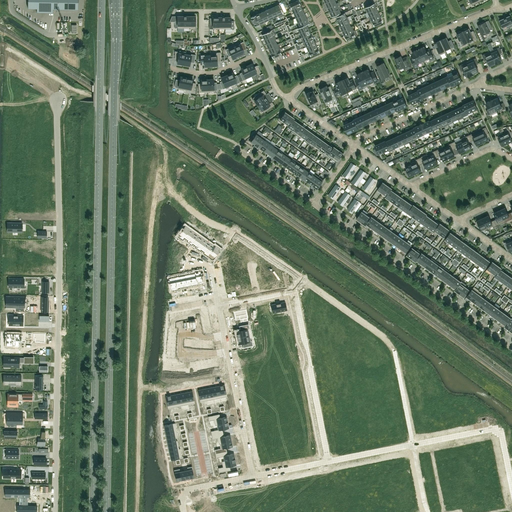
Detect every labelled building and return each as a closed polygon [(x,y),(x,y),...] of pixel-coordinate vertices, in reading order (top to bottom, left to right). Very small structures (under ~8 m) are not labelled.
[(78,0),(27,0),(28,8),(37,8),(36,12),(53,13),(53,9),(78,9),(78,0)] [(287,5),(289,10),(291,9),(300,5),(297,0),(295,1),(295,0),(291,2),(292,3),(287,5)] [(336,3),(327,8),(329,12),(338,8),(336,3)] [(376,8),(374,3),(364,8),(366,13),(367,12),(376,8)] [(278,15),(279,18),(284,15),(282,13),(281,9),(279,4),(274,6),(278,15)] [(291,9),(293,13),(302,9),(300,5),(291,9)] [(269,9),(273,17),(278,15),(274,6),(269,9)] [(331,17),(342,12),(340,7),(338,8),(329,12),(331,17)] [(22,8),(19,15),(28,19),(31,12),(22,8)] [(369,17),(378,13),(376,8),(367,12),(369,17)] [(265,11),(269,20),(273,17),(269,9),(265,11)] [(293,13),(295,18),(304,14),(302,9),(293,13)] [(260,13),(264,22),(269,20),(265,11),(260,13)] [(255,15),(259,24),(264,22),(260,13),(255,15)] [(335,17),(337,22),(346,18),(346,17),(344,13),(335,17)] [(368,17),(370,22),(380,17),(378,13),(369,17),(368,17)] [(295,18),(297,23),(306,18),(304,14),(295,18)] [(259,24),(255,15),(250,17),(252,20),(251,20),(252,24),(253,23),(255,27),(260,25),(259,24)] [(177,28),(183,28),(183,16),(178,16),(178,21),(175,21),(174,28),(177,28)] [(500,20),(500,21),(499,21),(501,25),(502,25),(503,27),(509,25),(510,27),(511,25),(511,20),(511,21),(509,16),(506,17),(504,18),(504,19),(500,20)] [(230,17),(225,17),(225,29),(234,29),(234,21),(230,21),(230,17)] [(337,22),(339,26),(348,22),(350,22),(347,17),(346,17),(346,18),(337,22)] [(370,22),(372,27),(376,25),(377,26),(380,24),(380,23),(382,22),(380,17),(370,22)] [(300,27),(306,24),(309,23),(306,18),(297,23),(300,27)] [(489,20),(478,26),(480,30),(477,31),(481,41),(484,39),(482,35),(490,31),(489,29),(492,28),(489,20)] [(339,26),(342,31),(351,27),(350,27),(348,22),(339,26)] [(297,28),(299,33),(308,29),(306,24),(300,27),(297,28)] [(342,31),(344,36),(354,31),(352,26),(350,27),(351,27),(342,31)] [(477,39),(474,32),(471,33),(469,29),(467,29),(467,28),(463,30),(464,31),(463,31),(468,42),(473,39),(474,41),(477,39)] [(274,35),(275,34),(273,29),(261,34),(264,39),(274,35)] [(301,37),(302,37),(310,33),(308,29),(299,33),(301,37)] [(344,36),(346,40),(357,35),(355,30),(354,31),(344,36)] [(468,42),(463,31),(461,32),(461,31),(457,33),(458,34),(457,34),(459,39),(456,40),(459,47),(462,46),(462,45),(468,42)] [(300,38),(303,43),(313,38),(310,33),(302,37),(301,37),(300,38)] [(276,39),(274,35),(264,39),(266,44),(275,40),(276,39)] [(303,43),(305,47),(306,47),(315,43),(313,38),(303,43)] [(454,47),(451,40),(449,41),(448,41),(446,38),(440,40),(445,51),(454,47)] [(266,44),(268,49),(277,44),(275,40),(266,44)] [(445,51),(440,40),(434,43),(436,47),(436,48),(433,49),(436,55),(440,54),(440,55),(446,52),(445,51)] [(239,42),(233,45),(238,56),(239,56),(241,55),(242,55),(244,54),(242,49),(246,48),(243,42),(239,43),(239,42)] [(308,51),(317,47),(315,43),(306,47),(308,51)] [(268,49),(270,53),(279,49),(280,49),(278,44),(277,44),(268,49)] [(228,48),(225,50),(228,56),(231,54),(233,59),(235,58),(236,57),(238,56),(233,45),(227,47),(228,48)] [(307,52),(309,57),(319,52),(317,47),(308,51),(307,52)] [(434,59),(430,49),(429,49),(430,51),(427,52),(425,47),(424,48),(423,47),(419,49),(420,50),(418,50),(424,61),(430,58),(430,60),(434,59)] [(499,54),(501,53),(499,47),(490,51),(496,63),(501,61),(501,60),(499,54)] [(270,53),(272,58),(281,54),(279,49),(270,53)] [(424,61),(418,50),(417,51),(417,50),(413,52),(413,53),(412,53),(414,58),(412,60),(411,58),(415,68),(418,66),(418,64),(424,61)] [(183,64),(185,52),(179,51),(179,52),(175,51),(175,58),(178,58),(177,63),(183,64)] [(496,63),(490,51),(482,55),(484,61),(487,59),(490,65),(491,65),(495,64),(494,63),(496,63)] [(194,61),(195,55),(185,53),(186,52),(185,52),(183,64),(189,65),(190,61),(194,61)] [(220,52),(210,53),(211,66),(214,65),(217,65),(217,61),(219,61),(219,60),(221,60),(220,52)] [(210,54),(200,55),(200,62),(204,61),(205,66),(207,66),(208,66),(210,66),(211,66),(210,53),(210,54)] [(405,70),(412,67),(408,58),(403,60),(401,56),(398,57),(397,56),(395,58),(395,59),(400,70),(404,68),(405,70)] [(475,65),(478,64),(476,58),(467,62),(473,74),(473,73),(474,73),(477,72),(477,71),(478,71),(475,65)] [(473,74),(467,62),(459,66),(461,71),(464,70),(467,76),(468,76),(473,74)] [(261,72),(258,66),(254,68),(252,63),(246,66),(251,77),(261,72)] [(376,72),(381,83),(385,82),(383,78),(389,75),(389,74),(390,73),(388,69),(387,69),(384,63),(377,66),(379,70),(376,72)] [(251,77),(246,66),(241,69),(243,73),(240,74),(243,80),(251,77)] [(378,81),(375,74),(372,76),(371,75),(369,70),(368,70),(367,69),(363,71),(364,72),(363,73),(369,86),(378,81)] [(369,86),(363,73),(362,73),(361,72),(357,74),(358,75),(357,75),(359,81),(359,82),(356,83),(359,90),(369,86)] [(240,82),(237,76),(234,77),(233,73),(227,75),(231,86),(240,82)] [(462,81),(458,73),(453,75),(457,83),(462,81)] [(231,86),(227,75),(221,77),(223,82),(220,83),(222,89),(231,86)] [(457,83),(453,75),(448,77),(451,85),(452,86),(457,83)] [(448,77),(448,76),(443,79),(446,87),(451,85),(448,77)] [(184,90),(187,78),(180,77),(179,81),(175,81),(175,84),(175,87),(178,88),(178,89),(184,90)] [(356,88),(352,79),(349,81),(347,77),(346,78),(346,77),(342,79),(343,80),(341,80),(347,92),(352,89),(353,90),(356,88)] [(194,92),(195,84),(192,84),(193,79),(187,78),(184,90),(194,92)] [(208,92),(207,79),(201,80),(201,85),(198,85),(198,92),(208,92)] [(217,90),(217,84),(214,84),(213,79),(207,79),(208,92),(214,92),(214,90),(217,90)] [(446,87),(443,79),(438,81),(442,89),(446,87)] [(347,92),(341,80),(339,81),(339,80),(335,82),(337,86),(334,88),(338,96),(341,94),(341,95),(347,92)] [(442,89),(438,81),(433,83),(437,91),(442,89)] [(437,91),(433,83),(428,86),(432,94),(437,91)] [(337,101),(333,91),(330,92),(329,90),(327,86),(323,87),(319,88),(321,92),(324,98),(323,98),(325,102),(332,99),(334,102),(337,101)] [(432,94),(428,86),(423,88),(427,96),(432,94)] [(427,96),(423,88),(418,90),(418,91),(422,98),(427,96)] [(258,105),(266,100),(264,96),(266,94),(264,90),(252,98),(257,106),(258,106),(258,105)] [(318,105),(322,103),(318,95),(315,96),(313,91),(310,92),(309,92),(305,93),(307,98),(306,98),(308,102),(309,101),(311,105),(317,102),(318,105)] [(418,91),(414,93),(417,101),(422,99),(422,98),(418,91)] [(417,101),(414,93),(409,95),(412,104),(417,101)] [(407,106),(403,98),(398,100),(402,108),(407,106)] [(506,108),(503,103),(500,104),(497,98),(496,99),(496,98),(493,100),(492,101),(492,100),(491,100),(497,112),(496,110),(499,109),(500,111),(506,108)] [(275,105),(272,101),(269,103),(266,100),(258,105),(258,106),(264,113),(275,105)] [(402,108),(398,100),(393,102),(393,103),(397,110),(396,110),(397,111),(402,108)] [(472,111),(477,109),(473,100),(468,103),(472,111)] [(497,112),(491,100),(487,102),(487,103),(486,103),(489,109),(486,111),(488,116),(497,112)] [(393,103),(393,102),(388,104),(392,112),(396,110),(397,110),(393,103)] [(472,111),(468,103),(463,105),(464,106),(467,113),(472,111)] [(392,112),(388,104),(383,106),(387,114),(392,112)] [(387,114),(383,106),(378,109),(382,117),(387,114)] [(464,106),(459,108),(463,116),(468,114),(467,113),(464,106)] [(463,116),(459,108),(454,110),(458,118),(458,120),(463,118),(463,116)] [(382,117),(378,109),(373,111),(377,119),(382,117)] [(458,118),(454,110),(449,113),(453,121),(458,118)] [(377,119),(373,111),(368,113),(372,121),(377,119)] [(284,122),(289,115),(285,112),(282,116),(280,115),(277,120),(280,122),(281,120),(284,122)] [(372,121),(368,113),(363,115),(367,123),(372,121)] [(453,121),(449,113),(444,115),(448,123),(449,125),(454,122),(453,121)] [(288,127),(294,118),(289,115),(284,122),(288,126),(288,127)] [(367,123),(363,115),(359,118),(362,126),(367,123)] [(449,125),(448,123),(444,115),(439,117),(443,125),(444,127),(449,125)] [(443,125),(439,117),(434,119),(438,128),(443,125)] [(292,130),(297,123),(295,121),(296,120),(294,119),(294,118),(288,127),(292,130)] [(362,126),(359,118),(353,120),(354,121),(357,128),(358,128),(362,126)] [(438,128),(434,119),(430,122),(429,122),(433,130),(438,128)] [(353,131),(349,123),(348,121),(343,124),(348,133),(353,131)] [(354,121),(349,123),(353,131),(358,129),(358,128),(357,128),(354,121)] [(433,130),(429,122),(430,122),(429,121),(424,123),(429,133),(433,131),(433,130)] [(302,126),(297,123),(292,130),(291,131),(295,135),(302,126)] [(429,133),(424,123),(419,125),(424,135),(429,133)] [(424,135),(419,125),(414,128),(414,129),(415,128),(418,137),(419,136),(419,137),(424,135)] [(300,138),(306,129),(302,126),(295,135),(300,138)] [(485,134),(488,133),(486,127),(482,129),(483,130),(478,132),(482,142),(488,140),(485,134)] [(415,128),(414,129),(410,131),(414,139),(418,137),(415,128)] [(304,141),(310,132),(306,129),(300,138),(301,136),(305,139),(304,141)] [(414,139),(410,131),(405,133),(409,141),(414,139)] [(511,140),(509,133),(508,131),(503,133),(503,135),(507,143),(511,140)] [(309,144),(315,135),(310,132),(304,141),(309,144)] [(482,142),(478,132),(472,135),(472,134),(469,135),(471,141),(474,139),(477,145),(482,142)] [(409,141),(405,133),(400,135),(404,143),(405,145),(409,143),(409,141)] [(507,143),(503,135),(503,133),(496,136),(498,141),(500,140),(502,145),(507,143)] [(255,145),(260,137),(256,134),(252,139),(249,141),(253,144),(253,143),(255,145)] [(314,146),(319,138),(315,135),(309,144),(310,143),(314,146)] [(404,143),(400,135),(395,137),(399,146),(404,143)] [(469,142),(471,141),(469,135),(466,136),(460,139),(461,140),(466,150),(471,148),(469,142)] [(8,137),(7,146),(25,146),(25,137),(8,137)] [(259,148),(265,140),(260,137),(255,145),(257,147),(258,146),(259,148)] [(399,146),(395,137),(390,140),(394,148),(399,146)] [(318,149),(324,142),(319,138),(314,146),(318,149)] [(264,151),(269,144),(265,140),(259,148),(264,151)] [(394,148),(390,140),(385,142),(389,149),(388,149),(390,152),(395,150),(394,148)] [(461,140),(455,143),(455,141),(452,143),(455,148),(457,147),(460,153),(466,150),(461,140)] [(385,142),(385,141),(380,143),(384,152),(388,149),(389,149),(385,142)] [(322,153),(328,145),(324,142),(318,149),(317,150),(322,153)] [(384,152),(380,143),(375,146),(379,154),(384,152)] [(452,150),(455,148),(452,143),(449,144),(450,145),(444,148),(449,158),(454,155),(452,150)] [(268,154),(273,147),(269,144),(264,151),(268,154)] [(326,157),(333,147),(331,146),(330,146),(328,145),(322,153),(326,157)] [(273,157),(278,150),(273,147),(268,154),(269,154),(268,155),(270,156),(271,156),(273,157)] [(331,159),(338,150),(333,147),(326,157),(328,154),(332,157),(331,158),(331,159)] [(449,158),(444,148),(439,150),(438,149),(435,151),(438,156),(441,155),(443,160),(449,158)] [(277,160),(282,153),(278,150),(273,157),(273,158),(275,160),(275,159),(277,160)] [(342,153),(338,150),(331,159),(336,162),(342,153)] [(287,156),(288,155),(283,151),(282,153),(277,160),(281,163),(287,156)] [(435,157),(438,156),(435,151),(432,152),(433,153),(428,156),(427,156),(432,166),(438,163),(435,157)] [(432,166),(427,156),(428,156),(427,154),(421,157),(418,158),(421,164),(424,163),(426,168),(432,166)] [(286,167),(291,159),(292,158),(288,155),(287,156),(281,163),(282,164),(281,164),(283,166),(284,165),(286,167)] [(12,158),(12,167),(28,168),(28,159),(12,158)] [(290,170),(295,162),(297,161),(292,158),(291,159),(286,167),(290,170)] [(418,165),(421,164),(418,158),(415,160),(416,161),(411,163),(415,173),(421,171),(418,165)] [(300,166),(300,165),(301,164),(297,161),(295,162),(290,170),(295,173),(300,166)] [(357,167),(351,162),(343,173),(349,178),(357,167)] [(415,173),(411,163),(405,166),(407,170),(404,171),(407,177),(415,173)] [(299,176),(304,169),(306,167),(301,164),(300,165),(300,166),(295,173),(294,174),(297,175),(299,176)] [(33,169),(33,177),(49,178),(49,170),(33,169)] [(309,172),(304,169),(299,176),(303,179),(309,172)] [(367,174),(361,169),(353,181),(359,185),(367,174)] [(308,182),(313,175),(309,172),(303,179),(308,182)] [(317,178),(318,176),(314,173),(313,175),(308,182),(308,183),(310,185),(310,184),(312,186),(317,178)] [(317,178),(312,186),(314,188),(315,187),(317,189),(323,180),(318,176),(317,178)] [(377,180),(371,176),(362,187),(368,192),(377,180)] [(382,193),(387,185),(383,182),(377,189),(382,193)] [(341,189),(335,185),(327,196),(333,200),(341,189)] [(386,196),(392,189),(387,185),(382,193),(386,196)] [(390,200),(395,193),(393,192),(394,191),(391,189),(392,189),(386,196),(385,197),(390,200)] [(351,196),(345,192),(337,203),(343,208),(351,196)] [(394,203),(399,196),(395,193),(390,200),(394,203)] [(399,207),(404,199),(399,196),(394,203),(399,207)] [(361,202),(354,198),(346,209),(352,214),(361,202)] [(403,210),(408,202),(404,199),(399,207),(403,210)] [(407,213),(413,206),(408,202),(403,210),(407,213)] [(11,208),(11,214),(13,214),(13,217),(22,217),(22,205),(13,205),(13,209),(11,208)] [(412,216),(418,208),(413,205),(413,206),(407,213),(412,216)] [(416,219),(422,211),(418,208),(412,216),(416,219)] [(511,215),(510,212),(508,214),(505,208),(500,211),(505,222),(511,220),(510,219),(511,218),(511,215)] [(421,222),(426,215),(427,214),(422,211),(416,219),(421,222)] [(500,211),(494,213),(496,219),(494,220),(496,226),(499,225),(505,222),(500,211)] [(361,222),(366,215),(362,212),(356,219),(361,222)] [(365,225),(370,218),(366,215),(361,222),(365,225)] [(425,226),(430,218),(426,215),(421,222),(425,226)] [(496,226),(494,220),(491,221),(488,216),(483,218),(487,228),(493,226),(493,227),(496,226)] [(371,227),(376,220),(371,217),(370,218),(365,225),(366,225),(368,226),(369,226),(371,227)] [(430,229),(435,222),(430,218),(425,226),(430,229)] [(487,228),(483,218),(475,222),(477,226),(479,225),(482,231),(487,228)] [(375,230),(380,223),(376,220),(371,227),(375,230)] [(434,232),(435,231),(440,223),(440,224),(437,222),(437,223),(435,222),(430,229),(434,232)] [(9,223),(9,231),(22,232),(22,223),(9,223)] [(379,233),(385,226),(380,223),(375,230),(379,233)] [(439,234),(445,227),(440,223),(435,231),(439,234)] [(185,225),(178,236),(183,239),(184,237),(190,229),(185,225)] [(384,237),(389,229),(385,226),(379,233),(384,237)] [(449,230),(445,227),(439,234),(444,237),(449,230)] [(190,229),(184,237),(188,240),(194,232),(190,229)] [(388,240),(393,233),(389,229),(384,237),(388,240)] [(188,240),(187,241),(192,244),(192,243),(198,235),(194,232),(188,240)] [(393,243),(398,236),(393,233),(388,240),(393,243)] [(449,243),(455,236),(450,233),(445,240),(449,243)] [(198,235),(192,243),(196,246),(202,238),(198,235)] [(397,246),(402,239),(398,236),(393,243),(397,246)] [(454,246),(459,239),(455,236),(449,243),(454,246)] [(196,246),(195,247),(200,250),(201,249),(200,249),(206,241),(202,238),(196,246)] [(402,249),(407,242),(402,239),(397,246),(402,249)] [(458,249),(463,242),(459,239),(454,246),(458,249)] [(511,241),(511,239),(503,243),(507,250),(509,249),(510,252),(511,250),(511,241)] [(206,241),(200,249),(201,249),(204,252),(205,252),(210,244),(206,241)] [(6,242),(5,252),(22,252),(22,243),(6,242)] [(406,252),(411,245),(407,242),(402,249),(406,252)] [(462,253),(468,245),(463,242),(458,249),(462,253)] [(204,252),(204,253),(208,256),(215,247),(214,246),(210,244),(205,252),(204,252)] [(215,247),(208,256),(213,259),(220,249),(215,245),(214,246),(215,247)] [(467,256),(472,249),(468,245),(462,253),(467,256)] [(411,258),(416,251),(412,248),(407,255),(411,258)] [(471,259),(477,252),(472,249),(467,256),(471,259)] [(416,261),(422,253),(417,250),(416,251),(411,258),(416,261)] [(476,262),(481,255),(477,252),(471,259),(476,262)] [(421,263),(426,256),(422,253),(416,261),(416,262),(416,261),(418,263),(419,262),(421,263)] [(230,254),(223,263),(229,267),(233,261),(236,263),(238,260),(230,254)] [(480,266),(485,258),(481,255),(476,262),(480,266)] [(425,267),(432,258),(430,259),(426,256),(421,263),(425,267)] [(430,270),(436,261),(432,258),(425,267),(430,270)] [(490,262),(485,258),(480,266),(484,269),(490,262)] [(430,270),(434,273),(440,264),(436,261),(430,270)] [(491,272),(497,265),(492,262),(487,269),(491,272)] [(434,273),(438,276),(445,268),(440,264),(434,273)] [(496,275),(501,268),(497,265),(491,272),(496,275)] [(271,266),(263,267),(265,279),(267,279),(267,278),(279,276),(278,270),(272,271),(271,266)] [(449,271),(445,268),(438,276),(443,280),(448,272),(449,271)] [(499,280),(505,273),(503,271),(503,270),(501,269),(501,268),(496,275),(495,276),(499,280)] [(200,270),(194,272),(195,273),(197,284),(203,283),(200,270)] [(447,283),(452,276),(448,272),(443,280),(447,283)] [(230,279),(226,280),(226,283),(227,283),(228,286),(241,284),(239,273),(230,275),(230,279)] [(504,283),(509,276),(505,273),(499,280),(504,283)] [(279,276),(267,278),(267,279),(269,289),(278,287),(277,283),(280,283),(279,276)] [(452,286),(457,279),(452,276),(447,283),(452,286)] [(175,277),(169,278),(171,290),(177,289),(177,288),(175,277)] [(9,278),(9,283),(11,283),(11,287),(24,287),(24,279),(9,278)] [(455,290),(461,282),(457,279),(452,286),(453,287),(453,288),(455,290)] [(459,294),(465,287),(466,285),(462,281),(461,282),(455,290),(459,294)] [(241,284),(228,286),(229,293),(233,292),(234,295),(243,293),(241,284)] [(469,290),(465,287),(459,294),(464,297),(469,290)] [(446,288),(443,294),(451,299),(454,293),(446,288)] [(471,300),(476,293),(472,290),(467,297),(471,300)] [(475,303),(481,296),(476,293),(471,300),(475,303)] [(9,302),(9,303),(11,303),(11,307),(10,307),(24,307),(24,303),(25,303),(25,302),(24,302),(24,297),(25,297),(9,296),(9,297),(9,302)] [(480,306),(485,299),(481,296),(475,303),(480,306)] [(484,310),(489,302),(485,299),(480,306),(484,310)] [(285,302),(271,305),(273,313),(287,310),(285,302)] [(489,313),(494,306),(489,302),(484,310),(489,313)] [(493,316),(498,309),(494,306),(489,313),(493,316)] [(497,319),(503,312),(498,309),(493,316),(497,319)] [(246,310),(234,312),(236,320),(242,319),(243,322),(247,321),(247,318),(246,310)] [(502,323),(507,315),(503,312),(497,319),(502,323)] [(9,315),(9,325),(24,325),(24,315),(9,315)] [(505,327),(510,320),(511,319),(507,315),(502,323),(504,324),(503,325),(505,326),(505,327)] [(281,320),(273,322),(274,327),(276,326),(278,335),(291,332),(289,324),(282,325),(281,320)] [(314,329),(324,327),(323,321),(316,322),(317,326),(313,327),(314,329)] [(240,330),(236,331),(237,337),(249,335),(248,329),(249,329),(248,324),(239,326),(240,330)] [(345,328),(345,330),(341,331),(343,342),(350,341),(347,327),(345,328)] [(350,330),(349,327),(347,327),(350,341),(356,339),(354,329),(350,330)] [(337,332),(336,329),(334,330),(337,343),(343,342),(341,331),(337,332)] [(332,330),(332,333),(328,334),(330,344),(337,343),(334,330),(332,330)] [(315,336),(317,347),(324,346),(321,332),(319,333),(319,336),(315,336)] [(324,335),(323,332),(321,332),(324,346),(330,344),(328,334),(324,335)] [(7,333),(6,346),(19,346),(20,343),(20,339),(20,333),(7,333)] [(34,334),(34,342),(45,342),(45,334),(34,334)] [(249,335),(237,337),(239,344),(243,343),(243,347),(253,346),(252,341),(251,341),(249,335)] [(292,338),(283,340),(285,353),(294,351),(292,338)] [(247,354),(243,355),(244,362),(259,359),(258,355),(261,355),(260,349),(253,350),(253,349),(247,350),(247,354)] [(33,363),(33,357),(24,357),(15,357),(5,357),(5,365),(10,365),(10,367),(19,367),(19,362),(19,360),(24,361),(24,362),(24,363),(33,363)] [(412,384),(424,382),(423,376),(426,375),(426,372),(414,374),(414,377),(411,378),(412,384)] [(258,373),(246,375),(248,384),(253,383),(253,387),(264,385),(263,380),(259,381),(258,373)] [(20,384),(20,375),(5,375),(4,384),(20,384)] [(35,375),(35,380),(35,389),(43,389),(43,382),(43,380),(43,375),(35,375)] [(413,390),(425,387),(424,382),(412,384),(412,383),(409,383),(409,386),(413,385),(413,390)] [(224,384),(218,386),(220,398),(227,396),(224,384)] [(218,386),(211,387),(213,399),(220,398),(218,386)] [(211,387),(205,388),(207,400),(213,399),(211,387)] [(415,396),(426,393),(425,387),(413,390),(414,394),(411,395),(411,398),(415,397),(415,396)] [(205,388),(198,390),(200,402),(207,400),(205,388)] [(255,395),(248,397),(249,403),(263,400),(262,395),(264,394),(263,389),(254,391),(255,395)] [(288,395),(290,394),(291,400),(291,401),(304,398),(303,395),(302,395),(302,391),(295,393),(294,389),(287,391),(288,395)] [(192,391),(185,392),(188,404),(194,403),(192,391)] [(185,392),(179,393),(181,405),(188,404),(185,392)] [(8,393),(8,404),(17,404),(18,400),(22,400),(32,400),(32,394),(22,393),(22,394),(18,394),(8,393)] [(179,393),(172,395),(175,407),(181,405),(179,393)] [(431,398),(427,399),(426,393),(415,396),(415,397),(416,402),(419,401),(420,404),(432,402),(431,398)] [(172,395),(166,396),(168,408),(175,407),(172,395)] [(304,402),(305,401),(304,398),(291,401),(291,400),(290,400),(291,406),(287,406),(289,412),(298,410),(297,406),(304,405),(304,402)] [(263,400),(249,403),(251,410),(257,408),(258,413),(267,411),(266,406),(264,406),(263,400)] [(464,403),(465,407),(459,408),(462,420),(463,419),(468,418),(467,415),(470,414),(468,402),(464,403)] [(448,410),(442,411),(441,408),(438,408),(440,420),(443,420),(444,423),(450,422),(448,410)] [(462,420),(459,408),(454,409),(456,421),(460,420),(461,423),(464,423),(463,419),(462,420)] [(456,421),(454,409),(448,410),(450,422),(449,422),(449,426),(452,425),(451,422),(456,421)] [(6,424),(8,424),(8,426),(16,427),(16,426),(15,426),(16,424),(20,424),(21,424),(21,421),(22,421),(22,412),(23,412),(6,412),(7,412),(7,416),(7,418),(7,420),(7,422),(7,423),(6,423),(6,424)] [(219,414),(208,416),(209,421),(214,420),(215,425),(217,425),(217,424),(228,422),(227,416),(220,418),(219,414)] [(271,422),(270,414),(260,416),(261,420),(260,420),(255,422),(256,430),(270,427),(269,422),(271,422)] [(302,415),(293,417),(294,422),(295,421),(296,428),(308,425),(307,419),(303,419),(302,415)] [(218,430),(211,431),(212,435),(223,433),(222,429),(229,428),(228,422),(217,424),(217,425),(218,430)] [(298,434),(296,434),(297,439),(307,437),(306,432),(310,432),(308,425),(296,428),(298,434)] [(5,430),(5,436),(6,436),(6,440),(13,439),(13,436),(16,436),(17,431),(5,430)] [(274,430),(262,432),(263,438),(258,439),(259,446),(272,444),(271,436),(275,436),(274,430)] [(223,433),(212,435),(212,439),(217,438),(218,444),(219,443),(231,441),(230,435),(223,436),(223,433)] [(220,448),(215,449),(215,453),(226,451),(226,448),(233,447),(231,441),(219,443),(220,448)] [(300,447),(302,454),(305,454),(305,455),(310,454),(310,453),(314,452),(313,444),(305,446),(305,442),(296,443),(297,448),(300,447)] [(6,449),(6,458),(18,458),(18,449),(6,449)] [(273,461),(272,453),(273,453),(272,449),(266,451),(267,453),(260,455),(261,460),(262,460),(263,464),(273,461)] [(226,451),(215,453),(216,457),(223,456),(224,461),(235,459),(234,453),(227,455),(226,451)] [(223,467),(218,468),(219,472),(230,470),(229,466),(236,465),(235,459),(224,461),(222,461),(223,467)] [(401,459),(397,460),(398,468),(407,466),(406,460),(401,461),(401,459)] [(357,476),(356,471),(361,470),(360,466),(350,468),(351,471),(345,473),(346,479),(357,476)] [(13,476),(20,477),(21,468),(13,468),(9,468),(7,468),(6,468),(6,469),(6,471),(6,473),(6,476),(8,476),(9,476),(13,476)] [(320,475),(316,476),(317,484),(326,482),(325,476),(320,477),(320,475)] [(364,485),(363,481),(358,482),(357,476),(346,479),(347,484),(354,483),(354,487),(364,485)] [(497,476),(487,478),(488,487),(497,485),(496,482),(498,481),(497,476)] [(278,486),(271,487),(272,493),(283,491),(282,485),(284,485),(283,481),(277,482),(278,486)] [(360,496),(359,490),(365,489),(364,485),(354,487),(355,491),(348,492),(350,498),(360,496)] [(5,488),(5,495),(24,495),(24,505),(17,504),(16,511),(36,511),(37,508),(37,505),(35,505),(26,505),(26,497),(30,497),(29,497),(29,489),(30,489),(5,488)] [(287,500),(286,496),(284,496),(283,491),(272,493),(274,499),(280,498),(281,501),(287,500)] [(238,497),(240,497),(241,502),(252,500),(251,494),(244,495),(243,492),(237,493),(238,497)] [(368,504),(367,500),(362,501),(360,496),(350,498),(351,504),(357,502),(358,506),(368,504)] [(246,508),(253,506),(252,500),(241,502),(242,508),(240,509),(240,511),(244,511),(247,511),(246,508)] [(277,511),(287,510),(286,505),(288,504),(287,500),(281,501),(281,505),(275,506),(276,511),(277,511)]
